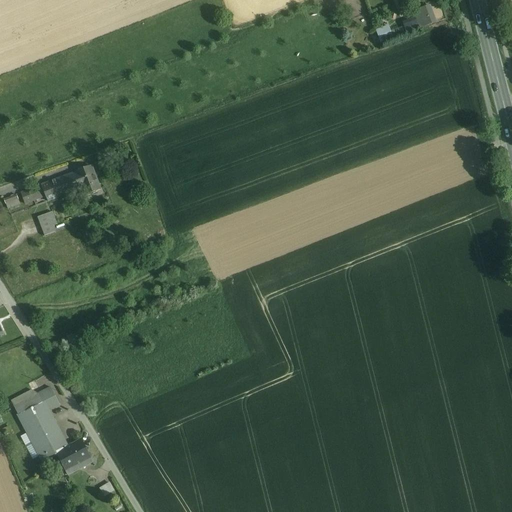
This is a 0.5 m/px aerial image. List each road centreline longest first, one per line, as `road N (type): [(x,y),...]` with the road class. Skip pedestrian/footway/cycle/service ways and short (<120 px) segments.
road 1 (unclassified): [(0,280),(140,511)]
road 2 (primary): [(511,135),(478,0)]
